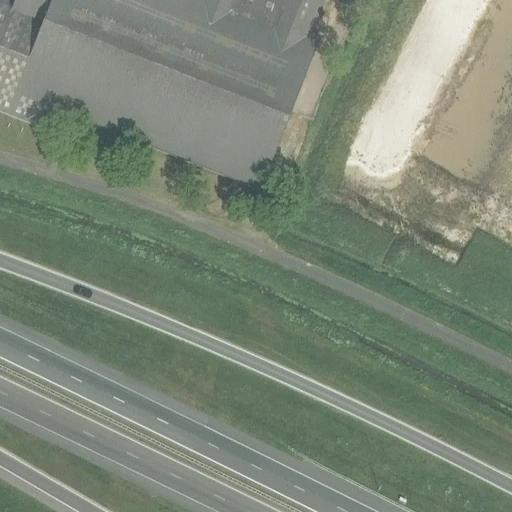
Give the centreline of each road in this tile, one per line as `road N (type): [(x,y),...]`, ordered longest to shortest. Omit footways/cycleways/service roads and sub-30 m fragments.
road 1 (motorway): [(511,487),(298,383),(0,264)]
road 2 (unclassified): [(485,357),(294,265),(0,163)]
road 3 (motorway): [(336,511),(0,346)]
road 4 (motorway): [(0,395),(243,511)]
